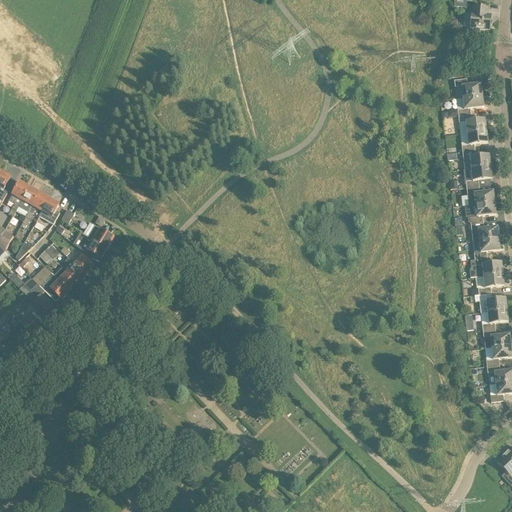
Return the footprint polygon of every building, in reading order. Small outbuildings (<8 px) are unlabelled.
[(479,31),(489,31),(490,27),(491,26),(491,23),(490,21),(491,16),(487,16),(488,9),(473,8),(472,15),(470,31),(479,32),(479,31)] [(461,88),(463,99),(482,97),(481,85),(467,87),(466,81),(454,82),(455,89),(461,88)] [(470,110),(484,109),(482,97),(463,99),(464,111),(457,112),(458,118),(470,117),(470,110)] [(448,119),(458,118),(457,112),(455,110),(451,111),(448,113),(448,119)] [(486,133),(485,121),(471,123),(470,117),(458,118),(459,124),(466,124),(467,135),(486,133)] [(486,133),(467,135),(468,147),(461,148),(462,154),(475,152),(474,146),(488,145),(486,133)] [(475,152),(462,154),(463,160),(470,159),(471,171),(490,169),(489,157),(475,158),(475,152)] [(490,169),(471,171),(472,183),(466,183),(466,190),(479,188),(478,182),(492,180),(490,169)] [(0,173),(0,202),(2,203),(7,194),(3,191),(11,178),(0,172),(0,173)] [(11,197),(12,197),(8,203),(14,206),(12,210),(16,212),(18,209),(29,189),(19,183),(11,197)] [(467,196),(468,208),(494,204),(493,193),(479,194),(479,188),(466,190),(467,196)] [(29,189),(18,209),(28,214),(29,212),(39,194),(29,189)] [(33,215),(35,211),(41,214),(49,200),(39,194),(29,212),(33,215)] [(53,226),(60,215),(56,213),(59,206),(49,200),(41,214),(39,218),(53,226)] [(468,224),(470,225),(483,224),(482,218),(496,216),(494,204),(468,208),(465,209),(466,218),(468,219),(468,224)] [(67,212),(61,222),(68,226),(74,216),(67,212)] [(31,221),(26,218),(22,224),(27,227),(31,221)] [(471,232),(472,243),(499,240),(497,228),(484,230),(483,224),(470,225),(471,232)] [(59,227),(56,232),(61,236),(64,231),(59,227)] [(95,228),(88,239),(107,250),(114,239),(95,228)] [(5,232),(0,241),(0,248),(5,253),(14,238),(5,232)] [(86,255),(87,253),(101,261),(107,250),(88,239),(82,235),(79,240),(83,243),(79,250),(86,255)] [(499,240),(472,243),(472,244),(479,243),(480,254),(474,255),(474,261),(487,260),(486,253),(500,252),(499,240)] [(22,247),(16,259),(19,262),(29,251),(22,247)] [(45,253),(53,261),(59,255),(51,247),(45,253)] [(64,249),(61,252),(66,258),(70,254),(64,249)] [(53,261),(45,253),(39,258),(48,267),(50,265),(54,270),(58,266),(53,261)] [(74,266),(85,277),(93,268),(82,257),(74,266)] [(19,267),(22,270),(29,262),(26,260),(26,259),(18,267),(19,267)] [(60,268),(62,269),(77,285),(85,277),(74,266),(68,260),(60,268)] [(475,267),(477,279),(503,276),(501,264),(488,266),(487,260),(474,261),(475,267)] [(77,285),(62,269),(54,277),(69,293),(77,285)] [(8,280),(13,285),(18,280),(13,275),(8,280)] [(55,304),(59,299),(61,301),(69,293),(54,277),(51,275),(39,287),(45,293),(55,304)] [(477,279),(483,279),(485,290),(478,291),(479,297),(491,295),(490,289),(504,288),(503,276),(477,279)] [(29,291),(24,286),(20,291),(23,294),(33,303),(46,316),(55,308),(42,295),(45,293),(39,287),(35,284),(29,291)] [(28,308),(33,303),(23,294),(19,298),(28,308)] [(507,312),(505,300),(492,302),(491,295),(479,297),(474,297),(475,303),(479,303),(481,315),(507,312)] [(481,315),(482,326),(483,333),(495,331),(494,325),(508,324),(507,312),(481,315)] [(38,323),(30,315),(20,325),(28,333),(38,323)] [(483,333),(485,350),(491,350),(511,347),(509,336),(496,337),(495,331),(483,333)] [(511,358),(511,347),(491,350),(493,361),(486,362),(487,368),(499,367),(498,361),(511,359),(511,358)] [(0,358),(0,378),(13,366),(9,362),(6,365),(0,358)] [(488,375),(490,386),(511,383),(511,371),(500,373),(499,367),(487,368),(487,375),(488,375)] [(511,383),(490,386),(490,387),(496,386),(497,397),(490,398),(491,404),(503,403),(503,397),(511,395),(511,383)] [(511,477),(511,475),(511,463),(505,456),(497,464),(506,473),(501,478),(505,482),(511,488),(511,477)]
